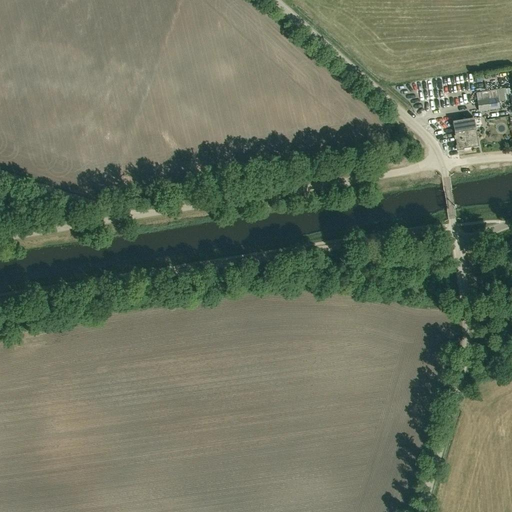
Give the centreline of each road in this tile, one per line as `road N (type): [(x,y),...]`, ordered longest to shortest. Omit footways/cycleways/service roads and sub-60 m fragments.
road 1 (track): [(0,171),(130,216),(511,157)]
road 2 (track): [(456,239),(432,234),(0,301)]
road 3 (unclassified): [(456,239),(446,176),(426,137),(270,0)]
road 4 (unclassified): [(420,511),(466,344),(456,239)]
road 5 (unclassified): [(0,237),(130,216)]
